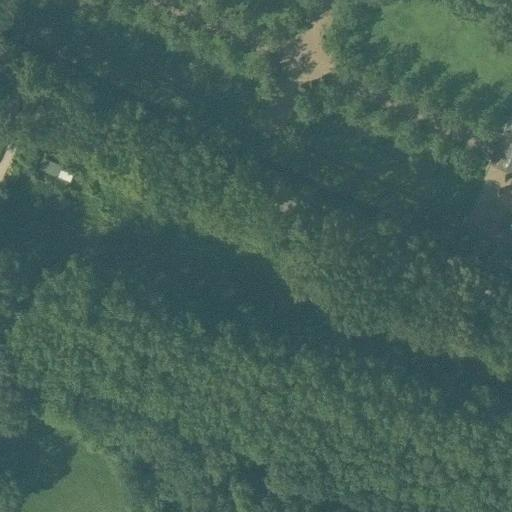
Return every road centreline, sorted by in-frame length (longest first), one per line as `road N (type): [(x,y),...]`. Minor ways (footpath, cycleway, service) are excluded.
road 1 (unclassified): [(511,303),(0,65)]
road 2 (tertiary): [(511,451),(0,302)]
